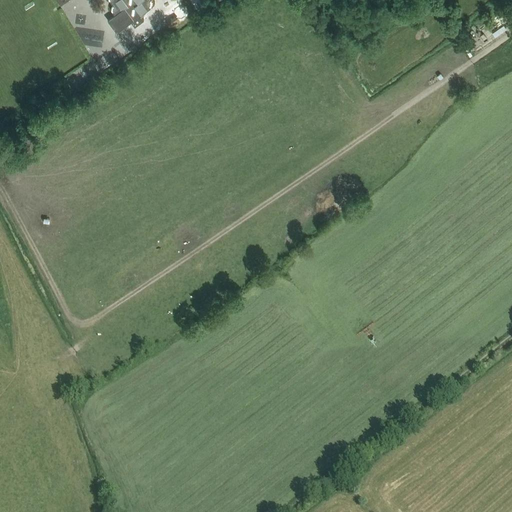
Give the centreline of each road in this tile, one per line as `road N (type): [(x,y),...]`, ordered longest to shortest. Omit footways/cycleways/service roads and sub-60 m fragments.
road 1 (track): [(511,34),(88,319),(66,312),(0,189)]
road 2 (track): [(511,348),(295,511)]
